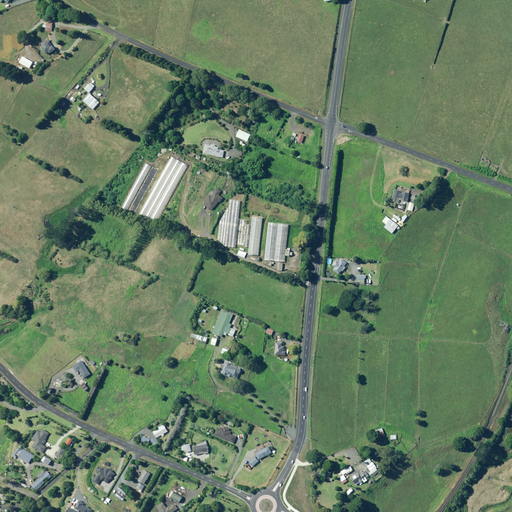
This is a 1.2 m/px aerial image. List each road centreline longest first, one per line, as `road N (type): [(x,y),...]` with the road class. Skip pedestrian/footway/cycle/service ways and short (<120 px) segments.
road 1 (secondary): [(330,124),(301,433),(272,493)]
road 2 (unclassified): [(63,0),(121,35),(330,124)]
road 3 (residential): [(0,366),(56,411),(253,500)]
road 4 (unclassified): [(511,189),(330,124)]
road 5 (secondary): [(349,0),(330,124)]
